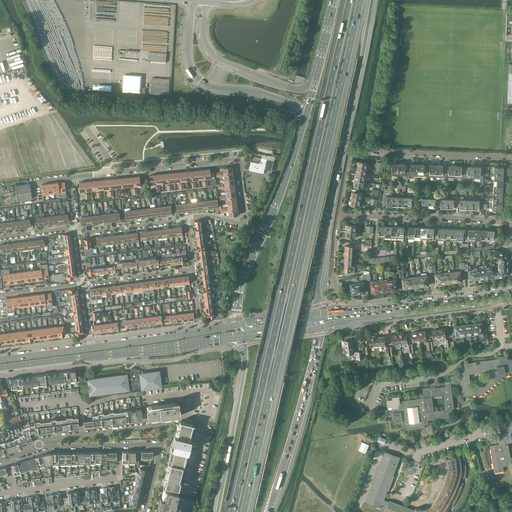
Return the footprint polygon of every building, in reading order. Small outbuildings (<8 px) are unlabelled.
[(249,170),(264,173),(264,169),(272,171),(274,161),(266,159),(266,162),(263,161),(262,164),(251,162),(249,170)] [(366,169),(371,170),(371,168),(370,168),(370,166),(367,165),(368,163),(358,161),(358,162),(357,164),(358,165),(357,167),(366,169)] [(398,176),(399,163),(392,163),(392,166),(389,166),(388,175),(395,175),(398,176)] [(408,176),(408,167),(405,167),(405,164),(399,163),(398,176),(402,176),(408,176)] [(417,176),(418,164),(411,164),(411,167),(408,167),(408,176),(414,176),(417,176)] [(427,177),(427,167),(424,167),(424,164),(418,164),(417,176),(421,176),(427,177)] [(436,177),(437,165),(430,165),(430,168),(427,167),(427,177),(436,177)] [(446,177),(446,168),(443,168),(443,165),(437,165),(436,177),(446,177)] [(455,178),(455,166),(449,165),(449,168),(446,168),(446,177),(452,178),(455,178)] [(464,178),(465,169),(462,169),(462,166),(455,166),(455,178),(464,178)] [(471,176),(474,176),(474,166),(468,166),(468,169),(465,169),(464,178),(471,178),(471,176)] [(474,166),(474,176),(474,182),(483,183),(483,179),(484,179),(484,170),(481,170),(481,167),(474,166)] [(366,169),(357,167),(357,168),(356,171),(357,171),(356,173),(370,176),(370,173),(366,173),(366,169)] [(365,182),(364,181),(355,180),(354,183),(353,186),(354,186),(354,187),(363,188),(363,185),(365,185),(365,182)] [(59,192),(58,192),(59,196),(59,197),(60,196),(63,196),(65,196),(66,196),(66,195),(65,191),(65,189),(65,190),(65,189),(65,187),(64,186),(65,186),(64,182),(58,183),(58,182),(57,182),(59,192)] [(14,185),(17,201),(32,199),(30,183),(14,185)] [(370,201),(370,199),(367,198),(361,197),(362,194),(353,192),(353,193),(352,192),(351,195),(352,195),(352,198),(365,201),(370,201)] [(409,197),(406,197),(405,197),(405,207),(411,207),(412,204),(415,204),(415,194),(409,194),(409,197)] [(428,207),(429,198),(426,198),(426,195),(419,195),(419,204),(422,204),(422,207),(428,207)] [(435,205),(438,205),(439,196),(432,195),(432,198),(429,198),(428,207),(435,208),(435,205)] [(447,208),(448,199),(444,199),(444,196),(439,196),(438,205),(441,205),(441,208),(447,208)] [(457,205),(457,196),(451,196),(451,199),(448,199),(447,208),(454,209),(454,205),(457,205)] [(467,200),(466,200),(463,199),(463,197),(457,196),(457,205),(460,206),(460,209),(466,209),(467,200)] [(476,200),(473,200),(473,209),(479,210),(480,206),(483,207),(483,197),(476,197),(476,200)] [(365,201),(352,198),(351,201),(350,201),(350,204),(350,205),(360,207),(360,206),(361,206),(362,207),(364,207),(365,201)] [(113,209),(114,213),(115,221),(121,220),(120,215),(122,215),(122,212),(116,212),(116,208),(113,209)] [(28,219),(24,219),(25,227),(31,226),(33,226),(32,217),(30,217),(30,218),(28,218),(28,219)] [(487,239),(487,242),(490,242),(490,239),(494,239),(494,233),(495,233),(495,231),(494,231),(494,230),(488,229),(487,239)] [(85,241),(84,241),(85,248),(84,248),(86,256),(90,256),(94,255),(93,252),(92,253),(90,238),(85,239),(85,241)] [(499,261),(509,261),(509,258),(507,257),(507,255),(503,252),(494,250),(494,256),(499,258),(499,261)] [(88,258),(86,258),(87,262),(86,262),(87,267),(87,270),(88,273),(89,272),(89,275),(94,274),(93,264),(91,264),(91,262),(90,262),(91,262),(91,257),(88,258)] [(47,264),(40,265),(40,269),(41,269),(42,279),(48,278),(48,275),(47,269),(47,264)] [(355,265),(344,264),(344,271),(346,271),(345,276),(351,275),(351,274),(355,274),(355,265)] [(476,279),(475,269),(471,270),(470,266),(468,266),(468,264),(465,264),(465,270),(468,270),(469,277),(470,277),(470,280),(472,280),(472,281),(476,280),(476,279)] [(499,267),(498,271),(495,271),(496,278),(504,277),(507,274),(507,272),(509,272),(509,268),(499,267)] [(8,269),(1,270),(2,275),(3,284),(10,283),(8,273),(9,273),(8,269)] [(63,273),(50,275),(50,276),(51,281),(63,280),(66,279),(68,279),(74,279),(74,277),(76,277),(75,272),(67,273),(67,274),(67,275),(63,275),(63,273)] [(356,294),(358,294),(357,283),(350,284),(351,292),(352,291),(352,293),(353,294),(356,294)] [(67,296),(78,294),(78,293),(77,289),(75,289),(75,288),(54,291),(56,297),(63,296),(63,293),(66,293),(66,296),(67,296)] [(12,298),(5,299),(7,312),(14,312),(13,307),(12,298)] [(214,311),(207,312),(207,317),(210,317),(210,318),(213,317),(213,320),(223,318),(223,312),(214,313),(214,311)] [(475,324),(476,334),(479,333),(480,337),(483,337),(482,331),(483,330),(482,327),(483,327),(482,323),(475,324)] [(469,335),(468,324),(464,324),(464,325),(461,325),(463,335),(465,335),(466,338),(470,337),(470,335),(469,335)] [(463,339),(463,335),(461,325),(454,326),(455,331),(456,337),(454,337),(454,340),(460,340),(460,339),(463,339)] [(445,328),(438,329),(440,343),(440,344),(446,343),(447,348),(451,347),(450,339),(446,339),(446,338),(445,328)] [(440,343),(438,329),(432,330),(433,338),(433,341),(430,341),(431,350),(435,349),(434,345),(436,345),(436,344),(440,343)] [(406,333),(398,334),(400,346),(404,346),(405,347),(408,347),(408,353),(411,353),(410,344),(408,344),(406,333)] [(400,347),(400,346),(398,334),(391,335),(392,345),(395,344),(396,348),(400,347)] [(376,337),(378,345),(378,347),(386,346),(385,336),(376,337)] [(378,345),(376,337),(369,338),(370,346),(378,345)] [(346,354),(353,353),(352,340),(344,341),(346,354)] [(511,359),(511,360),(511,358),(507,359),(507,355),(499,356),(499,359),(464,363),(464,367),(458,368),(460,380),(458,380),(457,375),(449,376),(450,381),(444,382),(445,387),(430,389),(430,388),(422,388),(423,394),(419,395),(420,398),(402,401),(402,404),(400,404),(399,397),(392,398),(392,400),(386,400),(387,408),(388,408),(388,410),(378,411),(380,420),(386,419),(385,416),(392,415),(393,425),(401,424),(402,428),(405,427),(406,431),(425,428),(425,425),(428,424),(428,421),(449,418),(449,413),(452,413),(452,409),(454,409),(451,384),(460,382),(462,396),(479,394),(479,398),(480,397),(480,395),(483,395),(483,392),(486,392),(486,390),(490,389),(490,387),(493,386),(493,384),(496,383),(496,381),(500,381),(499,378),(503,378),(503,376),(506,375),(506,373),(511,371),(511,359)] [(159,372),(142,374),(142,371),(139,371),(139,370),(136,370),(136,368),(130,369),(131,371),(126,371),(127,374),(123,374),(123,375),(91,380),(91,382),(89,382),(89,385),(88,385),(89,388),(90,388),(90,391),(92,391),(93,393),(125,389),(126,390),(135,389),(135,387),(144,385),(144,387),(161,385),(159,372)] [(146,412),(141,413),(142,418),(145,418),(147,417),(147,418),(174,415),(179,414),(180,414),(178,401),(172,401),(172,402),(172,404),(166,405),(150,407),(150,408),(146,408),(146,412)] [(10,425),(20,421),(21,421),(19,415),(8,419),(10,425)] [(499,444),(490,445),(495,473),(504,471),(503,466),(508,466),(507,463),(511,462),(511,460),(511,459),(511,457),(510,457),(508,444),(504,445),(503,443),(511,441),(511,439),(511,433),(511,430),(511,416),(511,417),(508,419),(507,418),(504,421),(501,424),(499,427),(499,428),(500,428),(499,432),(498,436),(499,439),(499,440),(499,444)] [(177,489),(194,424),(191,423),(192,420),(186,419),(185,422),(180,421),(177,433),(175,432),(167,462),(169,463),(164,486),(177,489)] [(29,427),(22,429),(23,431),(24,434),(26,441),(27,441),(32,439),(31,435),(30,435),(29,429),(29,427)] [(24,434),(19,436),(19,437),(22,445),(27,443),(27,441),(26,441),(24,434)] [(19,437),(14,438),(14,439),(17,449),(18,449),(23,447),(22,445),(19,437)] [(362,442),(359,451),(365,454),(369,445),(362,442)] [(384,500),(385,496),(388,490),(394,475),(393,475),(400,457),(385,451),(378,468),(377,468),(372,483),(365,501),(380,507),(379,509),(385,511),(384,511),(447,511),(449,508),(451,505),(452,503),(454,504),(456,501),(457,498),(459,495),(460,492),(461,489),(462,486),(460,485),(461,483),(462,478),(465,479),(466,476),(466,472),(466,469),(466,465),(463,466),(462,458),(464,458),(464,455),(464,454),(446,458),(447,466),(448,468),(448,470),(448,472),(447,474),(447,475),(445,480),(443,485),(440,492),(438,496),(434,502),(433,503),(432,505),(431,506),(429,507),(427,508),(426,508),(424,509),(422,509),(420,509),(419,509),(417,508),(416,508),(415,510),(389,500),(389,502),(384,500)] [(47,453),(41,455),(44,465),(51,463),(52,463),(52,462),(52,453),(47,453)] [(41,455),(35,457),(38,467),(44,465),(41,455)] [(35,457),(29,459),(32,468),(33,469),(32,470),(33,471),(39,469),(38,467),(35,457)] [(29,459),(23,461),(26,471),(32,470),(33,469),(32,468),(29,459)] [(23,461),(17,463),(20,473),(26,471),(23,461)] [(17,463),(11,465),(14,475),(20,473),(17,463)] [(0,467),(0,474),(2,474),(3,478),(8,477),(7,472),(5,466),(0,467)] [(114,486),(109,487),(110,501),(119,500),(118,491),(115,491),(114,486)] [(104,493),(100,493),(101,502),(110,501),(109,487),(103,488),(104,493)] [(172,511),(173,510),(175,502),(175,501),(175,500),(177,491),(163,487),(161,497),(160,496),(157,508),(158,508),(157,511),(172,511)] [(86,495),(82,496),(83,503),(84,503),(92,502),(91,489),(85,490),(86,495)] [(96,489),(91,489),(92,502),(92,503),(101,502),(100,493),(97,494),(96,489)] [(78,491),(73,492),(74,504),(74,505),(84,504),(84,503),(83,503),(82,496),(79,496),(78,491)] [(56,494),(55,494),(57,508),(66,506),(65,498),(61,498),(60,493),(60,492),(55,493),(56,494)] [(68,497),(65,498),(66,506),(74,504),(73,492),(67,492),(68,497)] [(55,494),(46,495),(46,500),(47,503),(48,509),(57,508),(55,494)] [(34,497),(35,511),(45,510),(44,501),(40,502),(39,497),(38,496),(34,497)] [(28,511),(35,511),(34,497),(33,498),(33,497),(29,497),(29,498),(28,498),(29,503),(25,504),(26,511),(28,511)] [(26,511),(25,504),(22,504),(21,499),(16,500),(17,511),(26,511)] [(139,506),(140,501),(131,499),(130,499),(129,503),(130,504),(129,507),(134,507),(135,505),(139,506)] [(17,511),(16,500),(10,500),(11,506),(8,506),(8,511),(17,511)] [(0,511),(8,511),(8,506),(4,506),(3,501),(0,501),(0,511)]
